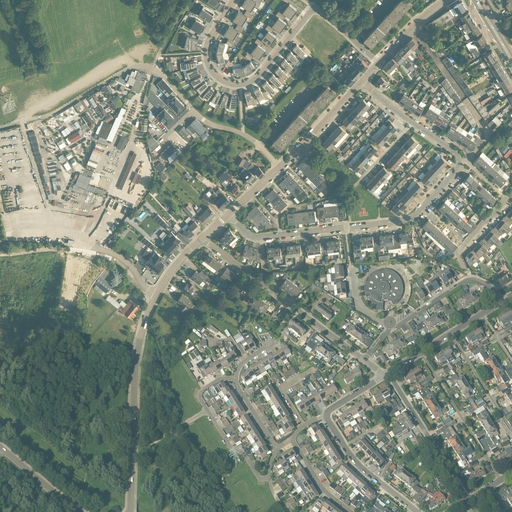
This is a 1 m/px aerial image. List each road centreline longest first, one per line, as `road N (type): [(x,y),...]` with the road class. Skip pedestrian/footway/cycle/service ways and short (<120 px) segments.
road 1 (residential): [(229,214),(257,236),(413,218),(458,162),(414,121)]
road 2 (residential): [(377,64),(314,8),(251,82),(219,81),(204,47),(232,0)]
road 3 (residential): [(130,511),(137,351),(165,279),(201,239)]
road 4 (residential): [(364,361),(201,239)]
road 5 (residential): [(151,69),(129,68),(56,111),(4,126)]
road 6 (residential): [(268,476),(260,478),(230,447),(198,397),(221,378),(235,378)]
road 7 (residential): [(500,479),(419,353)]
road 8 (residential): [(468,499),(388,373)]
road 9 (residential): [(418,511),(359,464),(326,415)]
